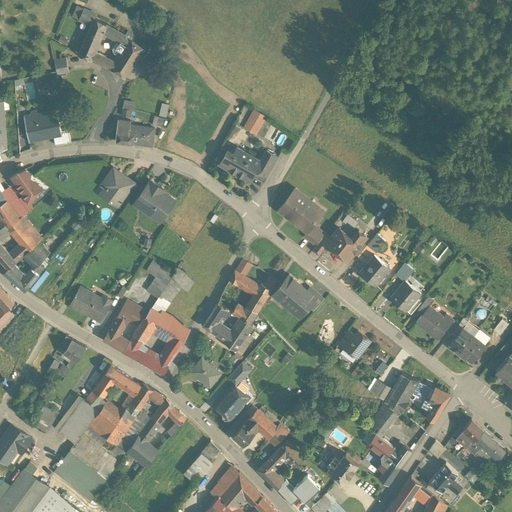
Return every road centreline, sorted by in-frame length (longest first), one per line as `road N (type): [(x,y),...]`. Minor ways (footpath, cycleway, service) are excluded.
road 1 (residential): [(254,223),(210,187),(138,157),(85,151),(0,172)]
road 2 (residential): [(462,392),(254,223)]
road 3 (residential): [(0,282),(36,316),(162,391)]
road 4 (residential): [(254,223),(162,391)]
road 5 (residential): [(162,391),(283,511)]
road 6 (residential): [(377,511),(462,392)]
